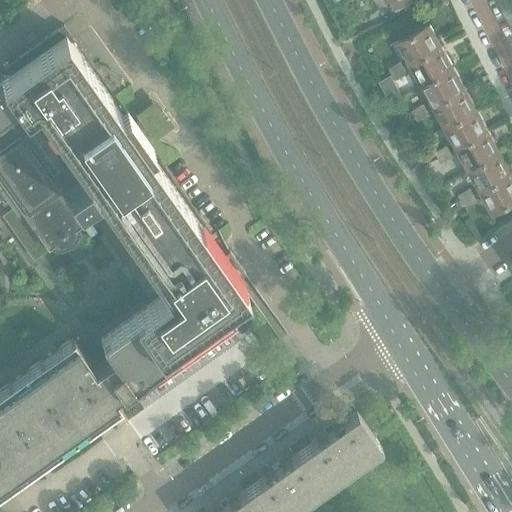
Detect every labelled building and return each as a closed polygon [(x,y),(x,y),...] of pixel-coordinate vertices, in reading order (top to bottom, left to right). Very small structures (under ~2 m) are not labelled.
[(388,0),(394,11),(416,0),(388,0)] [(442,46),(430,23),(399,40),(412,63),(442,46)] [(140,129),(127,110),(122,114),(70,41),(73,39),(74,39),(73,38),(64,26),(63,25),(39,41),(29,48),(20,55),(4,67),(9,74),(1,80),(0,80),(0,182),(48,250),(53,246),(54,248),(52,249),(52,250),(58,250),(64,249),(70,246),(74,242),(78,237),(79,231),(79,230),(77,232),(76,230),(91,219),(80,202),(97,190),(168,291),(111,331),(123,348),(143,376),(163,361),(226,317),(233,313),(227,305),(247,291),(237,278),(245,273),(243,269),(229,250),(225,253),(222,256),(209,238),(148,152),(153,148),(140,129)] [(454,67),(442,46),(412,63),(423,84),(454,67)] [(392,74),(403,67),(400,62),(389,69),(392,74)] [(394,79),(406,73),(403,67),(392,74),(394,79)] [(466,88),(454,67),(423,84),(435,105),(466,88)] [(478,109),(466,88),(435,105),(446,126),(478,109)] [(415,116),(426,109),(423,103),(412,111),(415,116)] [(418,121),(430,115),(426,109),(415,116),(418,121)] [(489,131),(478,109),(446,126),(458,147),(489,131)] [(501,151),(489,131),(458,147),(470,168),(501,151)] [(438,158),(450,151),(446,146),(435,153),(438,158)] [(441,163),(453,157),(450,151),(438,158),(441,163)] [(511,172),(511,171),(501,151),(470,168),(482,190),(511,172)] [(511,201),(511,172),(482,190),(494,212),(511,201)] [(462,201),(473,194),(470,188),(459,195),(462,201)] [(464,205),(476,200),(473,194),(462,201),(464,205)] [(82,243),(67,253),(74,264),(89,254),(82,243)] [(123,390),(143,376),(123,348),(104,362),(83,333),(0,391),(0,481),(5,488),(116,410),(121,406),(117,400),(126,394),(123,390)] [(328,484),(382,446),(356,411),(303,448),(328,484)] [(270,511),(288,511),(315,493),(328,484),(303,448),(252,485),(270,511)] [(270,511),(252,485),(213,511),(270,511)]
